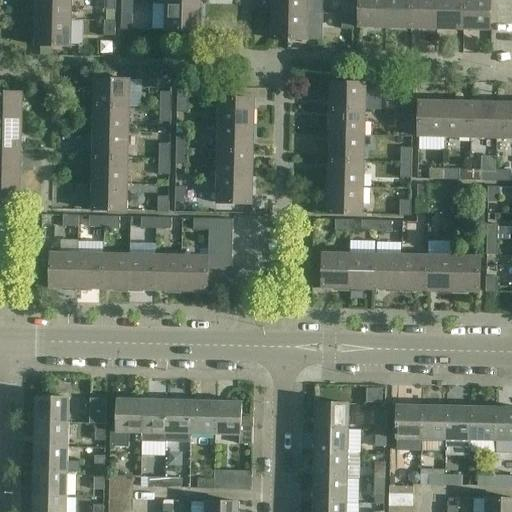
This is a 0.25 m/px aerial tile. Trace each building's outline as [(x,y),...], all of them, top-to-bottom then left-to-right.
[(72,0),(36,0),(37,4),(38,4),(38,20),(72,21),(72,0)] [(115,0),(104,0),(105,10),(116,11),(115,0)] [(308,0),(274,0),(274,13),(308,14),(308,0)] [(385,0),(359,0),(360,8),(359,28),(370,28),(370,27),(385,27),(385,0)] [(412,0),(385,0),(385,27),(401,27),(401,29),(411,29),(412,0)] [(438,0),(412,0),(411,29),(422,29),(422,28),(437,28),(438,0)] [(463,0),(438,0),(437,28),(453,29),(453,30),(463,30),(463,0)] [(490,0),(463,0),(463,30),(474,30),(474,29),(490,29),(490,0)] [(200,6),(166,5),(165,31),(200,32),(201,20),(199,20),(200,6)] [(308,14),(274,13),(274,28),(272,28),(272,40),(307,40),(308,14)] [(133,15),(122,15),(122,30),(133,30),(133,15)] [(342,30),(353,30),(354,15),(342,15),(342,30)] [(72,21),(38,20),(37,35),(36,35),(36,46),(71,47),(72,21)] [(104,36),(115,37),(116,22),(104,21),(104,36)] [(95,95),(94,108),(129,108),(130,80),(96,80),(96,95),(95,95)] [(366,84),(332,83),(332,99),(331,99),(330,110),(365,110),(366,84)] [(0,93),(0,120),(21,121),(21,105),(23,105),(23,94),(0,93)] [(161,94),(160,109),(171,109),(171,94),(161,94)] [(405,95),(405,110),(413,110),(414,95),(405,95)] [(189,98),(177,97),(177,113),(188,113),(189,98)] [(220,98),(219,118),(219,125),(253,125),(253,110),(254,111),(255,99),(220,98)] [(431,102),(419,102),(418,137),(445,137),(446,104),(431,103),(431,102)] [(461,104),(446,104),(445,137),(471,138),(472,103),(461,103),(461,104)] [(483,103),(472,103),(471,138),(496,138),(497,105),(483,105),(483,103)] [(511,105),(497,105),(496,138),(511,138),(511,105)] [(129,108),(94,108),(94,117),(96,117),(95,133),(129,134),(129,108)] [(171,109),(160,109),(160,123),(170,124),(171,109)] [(365,110),(330,110),(330,120),(331,120),(331,136),(365,136),(365,110)] [(413,110),(405,110),(404,126),(413,126),(413,110)] [(21,121),(0,120),(0,146),(22,147),(22,136),(21,135),(21,121)] [(177,124),(177,149),(188,149),(188,124),(177,124)] [(253,125),(219,125),(218,150),(254,151),(254,141),(252,141),(253,125)] [(129,134),(95,133),(95,147),(94,147),(93,160),(128,160),(129,134)] [(365,136),(331,136),(331,151),(329,151),(329,161),(364,163),(365,136)] [(158,145),(158,161),(169,161),(170,145),(158,145)] [(22,147),(0,146),(0,171),(20,172),(20,157),(21,157),(22,147)] [(402,148),(401,163),(412,163),(413,148),(402,148)] [(188,149),(177,149),(177,165),(188,165),(188,149)] [(254,151),(218,150),(218,176),(252,177),(252,163),(253,163),(254,151)] [(128,160),(93,160),(93,169),(95,169),(94,185),(128,186),(128,160)] [(169,161),(158,161),(158,175),(169,175),(169,161)] [(364,163),(329,161),(329,172),(330,172),(330,188),(364,189),(364,163)] [(412,163),(401,163),(401,178),(412,178),(412,163)] [(430,169),(430,180),(445,180),(445,169),(430,169)] [(460,170),(445,169),(445,180),(460,181),(460,170)] [(497,170),(482,170),(481,181),(496,182),(497,170)] [(511,171),(497,170),(496,182),(511,182),(511,171)] [(20,172),(0,171),(0,198),(21,199),(21,188),(20,187),(20,172)] [(252,177),(218,176),(217,204),(252,205),(252,193),(251,193),(252,177)] [(128,186),(94,185),(94,199),(93,199),(92,211),(112,211),(127,212),(128,186)] [(429,201),(429,186),(418,186),(418,201),(429,201)] [(440,197),(456,198),(456,187),(441,186),(440,197)] [(176,203),(187,203),(187,188),(176,187),(176,203)] [(471,187),(456,187),(456,198),(471,198),(471,187)] [(500,187),(488,187),(487,207),(499,208),(500,187)] [(364,189),(330,188),(330,203),(328,203),(328,214),(363,215),(364,189)] [(158,197),(157,213),(168,213),(169,197),(158,197)] [(400,216),(411,216),(411,201),(401,201),(400,216)] [(78,217),(63,216),(63,227),(78,227),(78,217)] [(105,218),(90,217),(89,227),(105,228),(105,218)] [(120,218),(105,218),(105,228),(120,228),(120,218)] [(158,219),(142,218),(142,229),(158,229),(158,219)] [(173,219),(158,219),(158,229),(173,229),(173,219)] [(209,220),(193,219),(193,229),(209,230),(209,220)] [(209,220),(209,230),(209,232),(233,232),(233,220),(209,220)] [(335,231),(351,232),(351,221),(336,220),(335,231)] [(362,232),(377,232),(377,221),(362,221),(362,232)] [(392,222),(377,221),(377,232),(392,232),(392,222)] [(499,226),(487,226),(487,241),(498,241),(499,226)] [(233,232),(209,232),(209,243),(233,244),(233,232)] [(498,241),(487,241),(486,256),(498,256),(498,241)] [(233,244),(209,243),(208,255),(233,256),(233,244)] [(62,288),(77,288),(78,254),(51,254),(50,289),(62,289),(62,288)] [(104,255),(78,254),(77,288),(92,288),(92,290),(103,290),(104,255)] [(334,288),(349,288),(350,255),(323,254),(322,289),(334,289),(334,288)] [(130,255),(104,255),(103,290),(114,290),(114,289),(130,289),(130,255)] [(157,256),(130,255),(130,289),(144,290),(144,291),(156,291),(157,256)] [(208,255),(208,257),(208,268),(232,268),(233,256),(208,255)] [(375,255),(350,255),(349,288),(364,289),(364,290),(375,290),(375,255)] [(401,256),(375,255),(375,290),(386,290),(386,289),(400,289),(401,256)] [(182,256),(157,256),(156,291),(166,291),(166,290),(181,290),(182,256)] [(208,257),(182,256),(181,290),(196,291),(196,292),(208,292),(208,279),(208,268),(208,257)] [(428,256),(401,256),(400,289),(416,290),(416,291),(427,291),(428,256)] [(455,257),(428,256),(427,291),(438,292),(438,290),(454,291),(455,257)] [(480,257),(455,257),(454,291),(468,291),(468,292),(480,293),(480,257)] [(232,268),(208,268),(208,279),(232,280),(232,268)] [(497,278),(486,278),(485,293),(496,293),(497,278)] [(232,280),(208,279),(208,292),(232,293),(232,280)] [(36,397),(35,424),(69,425),(70,398),(36,397)] [(89,425),(94,425),(105,426),(105,401),(89,400),(89,425)] [(143,400),(118,400),(117,432),(111,432),(110,447),(128,448),(128,434),(142,434),(143,400)] [(167,401),(143,400),(142,434),(142,442),(166,443),(167,401)] [(191,401),(167,401),(166,443),(191,443),(192,435),(191,435),(191,401)] [(216,402),(191,401),(191,435),(192,435),(215,436),(216,402)] [(242,402),(216,402),(215,436),(240,436),(240,444),(251,445),(253,445),(253,418),(252,418),(241,418),(242,402)] [(316,404),(315,430),(349,431),(350,405),(316,404)] [(396,439),(422,440),(423,406),(397,406),(396,439)] [(447,407),(423,406),(422,440),(447,440),(447,407)] [(471,407),(447,407),(447,440),(470,441),(471,407)] [(496,408),(471,407),(470,441),(495,442),(496,408)] [(511,408),(496,408),(495,442),(511,441),(511,408)] [(376,414),(376,431),(386,432),(386,414),(376,414)] [(69,425),(35,424),(35,448),(69,449),(69,425)] [(105,426),(94,425),(94,442),(104,442),(105,426)] [(349,431),(315,430),(314,455),(348,455),(349,431)] [(386,432),(376,431),(376,447),(386,447),(386,432)] [(386,472),(436,476),(437,462),(411,460),(413,441),(388,439),(386,472)] [(69,449),(35,448),(34,472),(68,474),(68,473),(81,473),(81,463),(68,462),(69,449)] [(511,464),(511,454),(497,454),(497,464),(511,464)] [(348,455),(314,455),(314,479),(348,480),(348,455)] [(94,457),(94,474),(104,474),(104,457),(94,457)] [(375,463),(375,480),(385,480),(385,463),(375,463)] [(68,474),(34,472),(34,497),(68,498),(68,474)] [(227,472),(215,472),(215,480),(214,480),(214,490),(230,490),(232,490),(252,490),(252,476),(227,475),(227,472)] [(104,474),(94,474),(93,492),(103,493),(104,474)] [(429,485),(446,486),(446,477),(429,476),(429,485)] [(462,477),(446,477),(446,486),(462,486),(462,477)] [(478,486),(494,486),(494,477),(478,477),(478,486)] [(511,478),(494,477),(494,486),(511,487),(511,478)] [(135,479),(110,478),(109,500),(135,501),(135,479)] [(150,488),(165,489),(165,479),(150,479),(150,488)] [(183,479),(165,479),(165,489),(183,489),(183,479)] [(348,480),(314,479),(313,504),(347,504),(348,480)] [(198,480),(197,490),(214,490),(214,480),(198,480)] [(385,480),(375,480),(375,496),(385,497),(385,480)] [(414,495),(390,494),(389,507),(413,507),(414,495)] [(67,511),(68,498),(34,497),(33,511),(67,511)] [(511,511),(511,499),(486,499),(485,511),(511,511)] [(134,511),(135,501),(109,500),(108,511),(134,511)] [(205,502),(205,511),(239,511),(239,503),(205,502)]
